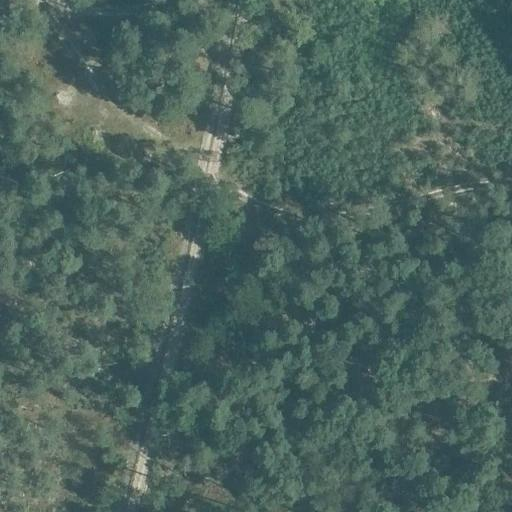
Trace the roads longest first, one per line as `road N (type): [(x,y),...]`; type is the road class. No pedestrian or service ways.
road 1 (track): [(211,172),(131,511)]
road 2 (track): [(511,181),(305,219),(227,188),(211,172)]
road 3 (track): [(211,172),(91,82),(27,0)]
road 4 (track): [(246,0),(211,172)]
